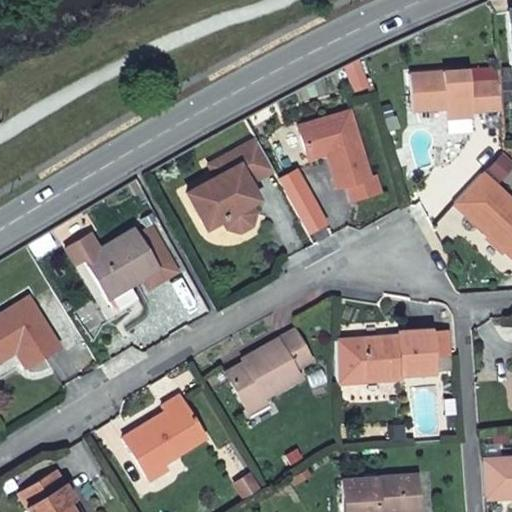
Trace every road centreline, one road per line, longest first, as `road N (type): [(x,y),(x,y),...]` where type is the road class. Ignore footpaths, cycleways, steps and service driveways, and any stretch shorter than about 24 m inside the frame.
road 1 (residential): [(511,299),(459,304),(401,253),(314,274),(0,459)]
road 2 (primary): [(0,231),(232,93),(422,0)]
